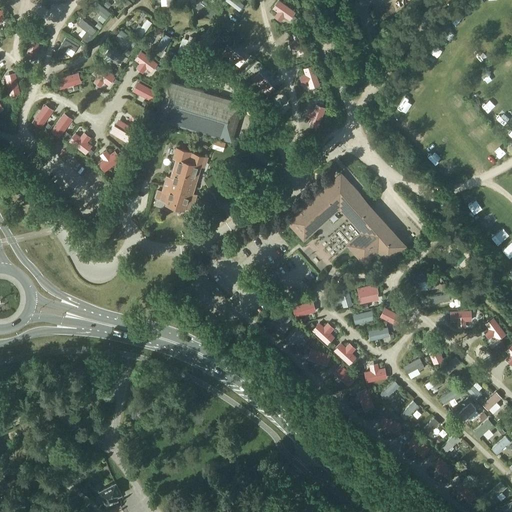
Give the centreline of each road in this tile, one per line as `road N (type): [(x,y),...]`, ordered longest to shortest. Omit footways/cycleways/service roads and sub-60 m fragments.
road 1 (primary): [(278,415),(211,356),(76,311)]
road 2 (primary): [(76,324),(182,351),(278,415)]
road 3 (primary): [(379,511),(278,415)]
road 4 (residential): [(102,270),(81,260),(0,177)]
